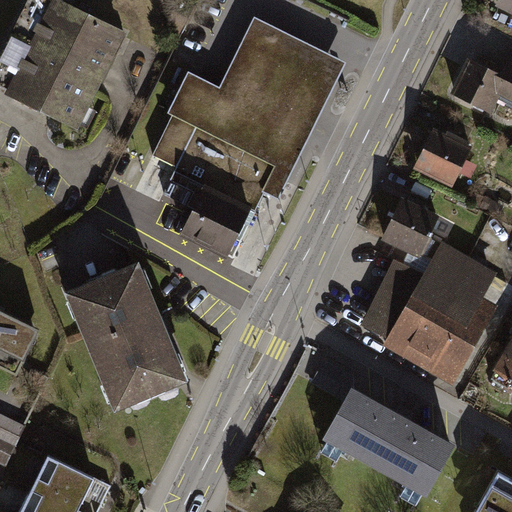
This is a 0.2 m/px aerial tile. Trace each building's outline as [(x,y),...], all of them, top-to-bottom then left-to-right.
[(30,0),(0,62),(0,94),(80,134),(126,40),(62,9),(66,0),(30,0)] [(511,0),(506,0),(503,7),(511,11),(511,0)] [(196,129),(275,167),(263,191),(280,199),(345,62),(254,19),(220,90),(191,76),(153,154),(165,160),(179,166),(196,129)] [(471,65),(455,100),(492,118),(502,98),(511,102),(511,66),(511,67),(504,81),(471,65)] [(196,129),(179,166),(163,199),(196,214),(186,235),(232,257),(263,191),(275,167),(196,129)] [(433,130),(416,164),(452,182),(469,148),(433,130)] [(403,204),(386,241),(418,256),(435,219),(403,204)] [(399,265),(363,332),(461,383),(499,312),(484,305),(499,277),(445,249),(428,281),(399,265)] [(72,292),(117,404),(182,378),(138,266),(72,292)] [(0,316),(0,369),(27,382),(44,339),(0,316)] [(511,334),(490,378),(511,389),(511,334)] [(353,396),(328,441),(428,496),(453,451),(353,396)] [(0,418),(0,465),(7,469),(26,432),(0,418)] [(95,511),(109,484),(51,455),(34,490),(79,511),(95,511)] [(511,511),(511,478),(498,471),(474,511),(511,511)] [(79,511),(34,490),(23,511),(79,511)]
